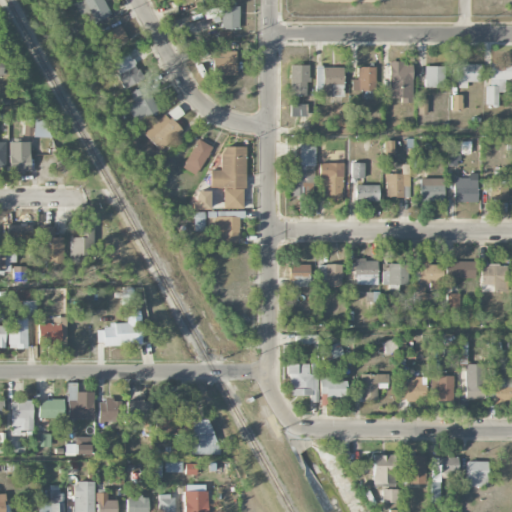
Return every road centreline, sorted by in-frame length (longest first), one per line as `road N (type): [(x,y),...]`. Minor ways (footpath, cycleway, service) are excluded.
road 1 (residential): [(272,374),(271,0)]
road 2 (residential): [(511,430),(302,429),(274,398),(272,374)]
road 3 (residential): [(272,374),(0,374)]
road 4 (residential): [(511,232),(271,231)]
road 5 (residential): [(511,34),(271,34)]
road 6 (residential): [(272,129),(228,124),(197,101),(137,0)]
